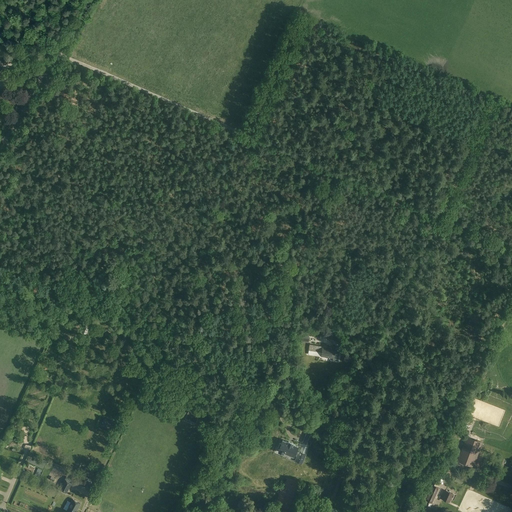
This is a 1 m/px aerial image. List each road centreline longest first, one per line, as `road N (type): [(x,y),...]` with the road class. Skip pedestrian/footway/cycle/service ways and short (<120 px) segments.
road 1 (track): [(511,249),(58,54)]
road 2 (unclassified): [(0,153),(91,0)]
road 3 (track): [(178,511),(218,423),(200,409)]
